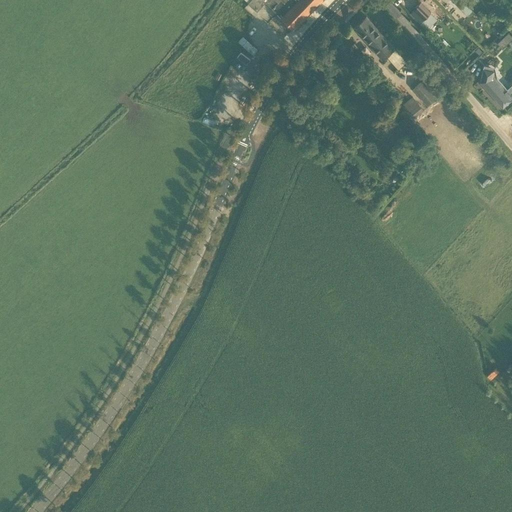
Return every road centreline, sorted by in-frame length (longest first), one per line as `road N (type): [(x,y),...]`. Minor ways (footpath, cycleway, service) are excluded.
road 1 (tertiary): [(31,511),(118,402),(196,256),(251,122),(342,0)]
road 2 (residential): [(500,132),(382,0)]
